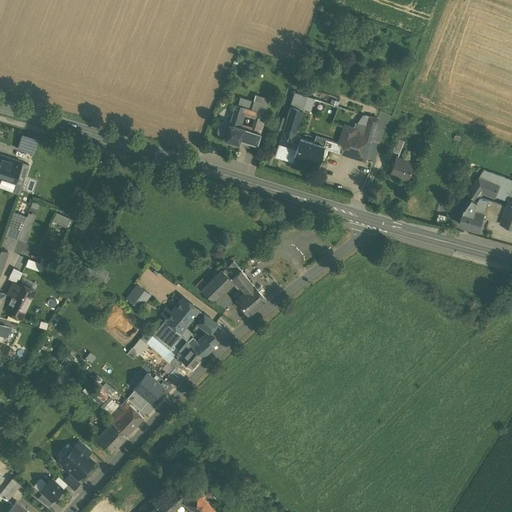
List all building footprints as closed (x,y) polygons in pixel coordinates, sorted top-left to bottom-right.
[(257,84),(244,80),(237,105),(244,107),(251,109),(255,94),(256,89),(257,84)] [(306,96),(295,92),(290,106),(299,109),(300,107),(302,108),(306,96)] [(260,96),(255,94),(251,109),(259,111),(264,113),(268,99),(260,96)] [(237,105),(235,104),(229,123),(238,126),(244,107),(237,105)] [(290,106),(278,142),(295,148),(299,138),(291,135),(299,109),(290,106)] [(259,111),(253,130),(260,133),(266,113),(264,113),(259,111)] [(357,136),(341,131),(338,143),(325,139),(323,145),(327,147),(327,148),(341,153),(341,152),(350,155),(364,160),(377,119),(370,117),(363,139),(357,137),(357,136)] [(222,122),(219,124),(217,131),(219,134),(224,136),(228,124),(222,122)] [(229,123),(224,136),(224,139),(238,144),(239,139),(242,140),(246,128),(238,126),(229,123)] [(253,130),(246,128),(242,140),(250,142),(253,130)] [(260,133),(253,130),(250,142),(256,144),(260,133)] [(18,148),(33,153),(37,140),(22,135),(18,148)] [(323,145),(299,138),(295,148),(293,156),(294,156),(318,163),(321,153),(323,145)] [(397,138),(392,151),(399,153),(403,140),(397,138)] [(295,148),(278,142),(274,155),(292,161),(294,156),(293,156),(295,148)] [(21,162),(0,154),(0,175),(6,178),(7,176),(16,179),(21,164),(21,162)] [(412,164),(395,157),(389,173),(407,179),(410,169),(412,164)] [(28,166),(21,164),(17,176),(24,179),(28,166)] [(511,180),(484,170),(460,206),(462,207),(465,208),(475,199),(482,190),(509,200),(510,200),(511,192),(511,180)] [(16,179),(15,183),(14,182),(11,191),(19,194),(24,179),(17,176),(16,179)] [(511,192),(510,200),(509,200),(506,207),(501,222),(511,225),(511,192)] [(475,199),(465,208),(463,216),(461,224),(479,229),(483,216),(487,199),(480,197),(477,201),(475,199)] [(504,205),(487,199),(483,216),(501,222),(506,207),(503,206),(504,205)] [(19,216),(13,213),(6,234),(12,236),(19,216)] [(66,217),(56,213),(53,219),(62,224),(66,217)] [(19,216),(12,236),(18,238),(26,218),(19,216)] [(26,218),(18,238),(25,241),(33,221),(26,218)] [(62,224),(53,219),(52,223),(60,228),(62,224)] [(43,271),(46,263),(28,258),(26,266),(43,271)] [(254,284),(233,261),(224,268),(231,275),(241,287),(245,292),(254,284)] [(106,273),(91,262),(84,271),(99,283),(106,273)] [(231,275),(224,268),(222,270),(229,277),(231,275)] [(220,269),(200,290),(214,299),(221,292),(232,281),(229,277),(222,270),(220,269)] [(15,298),(9,311),(21,317),(34,291),(14,282),(8,294),(15,298)] [(150,294),(138,284),(127,298),(139,308),(150,294)] [(257,288),(254,284),(245,292),(236,298),(236,299),(248,313),(265,299),(257,288)] [(241,287),(233,294),(236,298),(245,292),(241,287)] [(231,304),(221,292),(214,299),(227,307),(231,304)] [(182,297),(171,311),(168,308),(165,308),(162,312),(163,314),(166,317),(164,319),(165,320),(179,332),(184,326),(198,309),(182,297)] [(217,323),(204,313),(197,322),(210,331),(211,332),(217,323)] [(0,316),(0,323),(10,326),(15,328),(18,321),(0,316)] [(165,320),(153,335),(163,344),(175,329),(165,320)] [(0,334),(7,337),(10,326),(0,323),(0,334)] [(184,326),(179,332),(184,337),(189,332),(184,326)] [(179,332),(175,329),(163,344),(170,349),(173,344),(178,348),(179,348),(184,352),(191,344),(187,340),(184,337),(179,332)] [(210,331),(198,342),(192,335),(187,340),(191,344),(200,356),(201,356),(218,341),(211,332),(210,331)] [(189,332),(184,337),(187,340),(192,335),(189,332)] [(184,352),(180,357),(191,366),(200,356),(191,344),(184,352)] [(4,346),(3,354),(13,356),(15,348),(4,346)] [(184,352),(179,348),(178,348),(175,353),(180,357),(184,352)] [(168,374),(177,382),(185,374),(176,366),(168,374)] [(162,386),(147,373),(135,387),(149,399),(150,400),(162,386)] [(149,399),(135,387),(127,398),(140,409),(149,399)] [(110,395),(101,404),(110,412),(118,402),(110,395)] [(118,415),(113,421),(126,434),(143,417),(129,404),(124,409),(118,415)] [(124,409),(120,404),(113,411),(114,412),(118,415),(124,409)] [(114,412),(109,417),(106,421),(109,424),(113,421),(118,415),(114,412)] [(109,424),(97,437),(111,451),(126,434),(113,421),(109,424)] [(91,449),(79,438),(74,444),(75,446),(76,445),(86,455),(91,449)] [(86,455),(76,445),(75,446),(61,461),(62,462),(63,466),(66,469),(69,469),(78,477),(93,461),(86,455)] [(79,483),(69,474),(64,479),(74,488),(79,483)] [(67,483),(58,475),(54,480),(63,488),(67,483)] [(12,477),(0,492),(0,495),(3,498),(7,501),(20,484),(12,477)] [(46,483),(40,489),(43,492),(52,500),(63,488),(54,480),(51,477),(46,483)] [(40,478),(34,484),(34,485),(38,489),(40,489),(46,483),(41,478),(40,478)] [(197,489),(188,478),(174,491),(183,501),(192,511),(206,511),(212,507),(197,489)] [(174,491),(150,511),(170,511),(183,501),(174,491)] [(52,500),(43,492),(38,498),(49,506),(54,501),(52,500)] [(24,511),(27,509),(16,501),(6,511),(24,511)]
